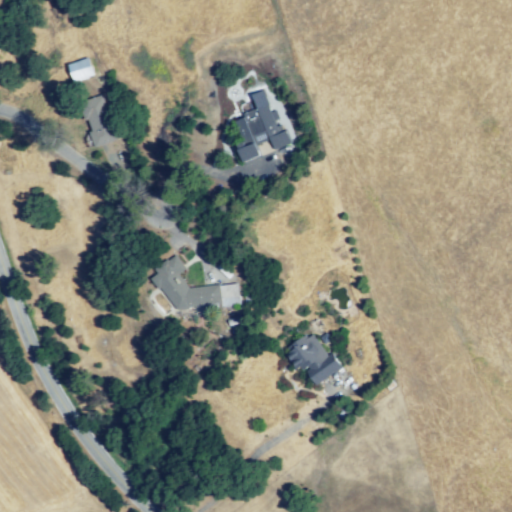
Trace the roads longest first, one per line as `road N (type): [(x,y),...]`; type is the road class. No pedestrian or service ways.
road 1 (residential): [(0,249),(28,342),(83,432),(151,511)]
road 2 (residential): [(0,109),(157,208)]
